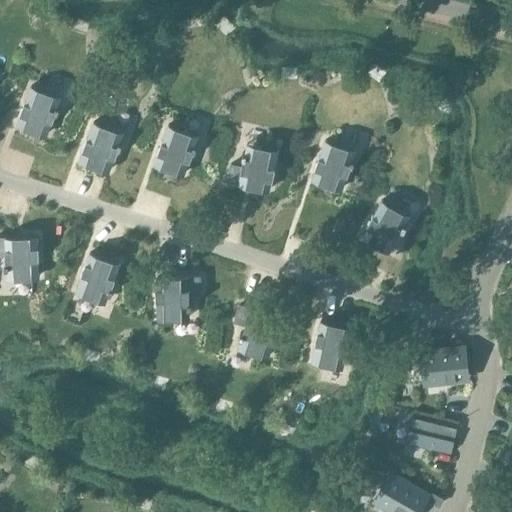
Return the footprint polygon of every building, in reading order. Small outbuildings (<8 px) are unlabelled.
[(33,45),(42,1),(34,0),(24,0),(16,41),(33,45)] [(184,0),(171,0),(170,11),(196,15),(197,2),(184,0)] [(219,23),(246,31),(250,17),(222,9),(219,23)] [(266,33),(297,45),(302,32),(271,20),(266,33)] [(318,46),(334,54),(340,41),(324,34),(318,46)] [(127,40),(126,75),(146,76),(148,41),(127,40)] [(153,75),(168,77),(172,47),(157,45),(153,75)] [(272,45),(269,59),(282,62),(285,48),(272,45)] [(209,91),(217,50),(201,47),(193,87),(209,91)] [(266,70),(258,68),(260,56),(242,53),(233,99),(260,104),(266,70)] [(191,78),(191,65),(178,64),(177,78),(191,78)] [(291,112),(298,69),(282,67),(276,109),(291,112)] [(325,114),(336,74),(319,70),(309,110),(325,114)] [(47,135),(61,97),(32,86),(18,124),(47,135)] [(379,93),(374,129),(389,130),(394,95),(379,93)] [(94,95),(89,112),(134,126),(139,109),(94,95)] [(0,120),(6,122),(9,102),(0,100),(0,120)] [(407,110),(405,135),(420,136),(422,111),(407,110)] [(124,133),(94,122),(80,160),(110,171),(124,133)] [(428,137),(440,140),(443,127),(430,124),(428,137)] [(198,136),(169,125),(155,163),(184,174),(198,136)] [(137,141),(126,170),(140,175),(151,146),(137,141)] [(342,189),(355,151),(325,141),(312,180),(342,189)] [(226,181),(269,190),(278,150),(247,143),(241,171),(229,168),(226,181)] [(469,201),(477,182),(437,166),(430,184),(469,201)] [(278,174),(267,209),(285,214),(295,179),(278,174)] [(169,197),(173,186),(150,179),(147,190),(169,197)] [(409,216),(381,201),(362,236),(389,251),(409,216)] [(39,277),(37,236),(0,238),(0,250),(6,250),(8,279),(39,277)] [(76,292),(105,303),(119,264),(90,253),(76,292)] [(157,278),(158,318),(189,318),(189,289),(201,289),(201,277),(157,278)] [(129,283),(126,296),(151,304),(155,291),(129,283)] [(6,335),(22,341),(39,298),(23,292),(6,335)] [(281,318),(239,304),(235,316),(247,320),(239,347),(268,357),(281,318)] [(321,321),(312,361),(343,368),(352,328),(321,321)] [(466,349),(428,353),(431,382),(469,378),(466,349)] [(0,433),(23,368),(0,359),(0,433)] [(352,382),(363,386),(371,363),(359,359),(352,382)] [(76,361),(71,374),(96,383),(101,369),(76,361)] [(394,418),(409,387),(393,380),(379,411),(394,418)] [(177,420),(180,408),(155,401),(152,413),(177,420)] [(411,418),(405,443),(451,454),(457,428),(411,418)] [(227,441),(253,445),(256,431),(229,427),(227,441)] [(368,427),(359,443),(373,451),(382,434),(368,427)] [(392,476),(378,500),(397,511),(414,511),(425,495),(392,476)] [(330,501),(337,511),(355,497),(348,487),(330,501)]
